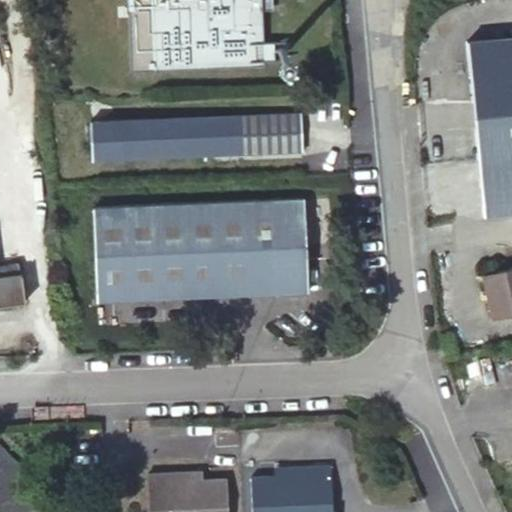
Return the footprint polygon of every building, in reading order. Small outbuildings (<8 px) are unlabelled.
[(126,0),(129,70),(153,70),(263,65),(260,0),(126,0)] [(511,38),(467,43),(483,212),(511,209),(511,38)] [(283,56),(284,54),(284,50),(282,48),(281,47),(279,48),(276,50),(276,51),(276,53),(278,56),(281,56),(283,56)] [(120,120),(121,158),(301,151),(299,113),(120,120)] [(306,291),(302,199),(92,208),(96,300),(306,291)] [(0,305),(24,302),(21,273),(18,274),(17,262),(0,264),(0,305)] [(511,313),(511,267),(483,275),(493,318),(511,313)] [(456,354),(451,333),(439,336),(444,357),(456,354)] [(0,484),(0,511),(5,511),(34,484),(0,449),(0,482),(1,483),(0,484)] [(329,464),(278,466),(279,475),(249,477),(250,511),(334,511),(334,510),(331,510),(329,464)] [(227,511),(226,477),(195,479),(195,470),(145,472),(146,511),(227,511)] [(34,484),(5,511),(39,511),(51,501),(34,484)]
